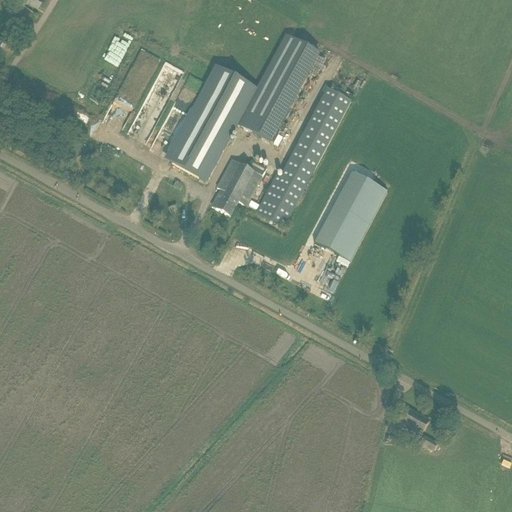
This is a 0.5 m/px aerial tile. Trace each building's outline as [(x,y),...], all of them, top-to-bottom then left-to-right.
[(236,126),(271,145),(320,55),(285,36),(256,90),(236,126)] [(116,75),(121,64),(109,60),(105,71),(116,75)] [(215,67),(164,161),(172,165),(205,183),(210,174),(236,126),(256,90),(215,67)] [(281,227),(348,101),(327,90),(280,178),(276,177),(257,214),(281,227)] [(61,102),(55,114),(63,118),(69,107),(61,102)] [(230,219),(235,210),(238,205),(242,208),(244,205),(247,207),(267,172),(252,163),(247,171),(232,162),(216,190),(224,195),(221,202),(216,211),(230,219)] [(352,175),(314,246),(350,265),(387,194),(372,186),(352,175)] [(170,209),(173,217),(181,215),(178,206),(170,209)] [(399,425),(408,430),(421,437),(428,423),(407,411),(399,425)] [(424,437),(419,446),(433,454),(438,445),(424,437)]
